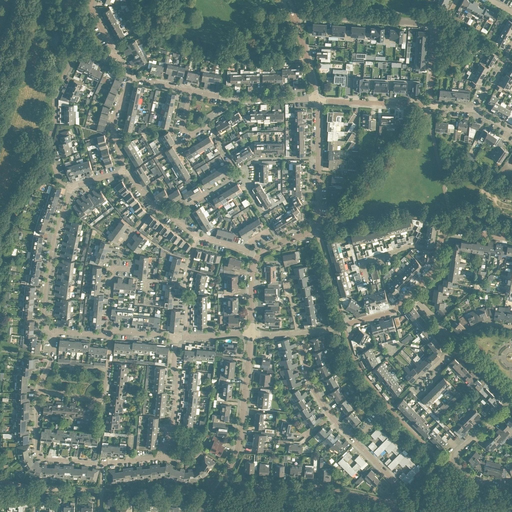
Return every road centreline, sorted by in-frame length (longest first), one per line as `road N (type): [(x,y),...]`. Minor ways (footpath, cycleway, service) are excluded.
road 1 (residential): [(294,19),(430,23),(436,30),(429,105)]
road 2 (residential): [(394,503),(393,480),(310,384),(300,341)]
road 3 (unclassified): [(257,256),(315,226),(316,100)]
road 4 (residential): [(70,187),(58,178),(48,147),(55,94),(81,50),(104,58),(116,53)]
road 5 (unclassified): [(394,503),(257,487),(225,474)]
road 6 (residential): [(511,488),(473,478),(453,458),(511,403)]
road 7 (residential): [(49,331),(46,285),(70,187)]
road 8 (unclassified): [(225,474),(240,437),(250,333)]
road 9 (residential): [(410,294),(436,267),(444,231),(511,238)]
road 10 (residential): [(102,462),(39,456),(38,390)]
road 11 (residential): [(176,336),(173,418),(161,455)]
road 12 (residential): [(298,332),(391,311),(410,294)]
